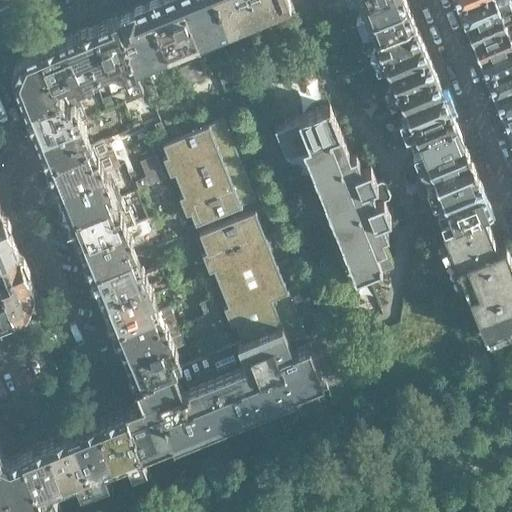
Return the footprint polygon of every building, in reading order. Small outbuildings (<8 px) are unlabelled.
[(197,35),(181,0),(151,0),(146,2),(166,48),(197,35)] [(228,23),(217,0),(181,0),(197,35),(228,23)] [(258,10),(253,0),(217,0),(228,23),(258,10)] [(292,4),(290,0),(253,0),(258,10),(273,4),(276,10),(292,4)] [(360,22),(408,2),(406,0),(364,0),(362,1),(365,9),(356,13),(360,22)] [(466,20),(509,2),(508,0),(465,0),(459,3),(466,20)] [(166,48),(146,2),(116,15),(135,61),(166,48)] [(415,20),(408,2),(360,22),(363,31),(373,27),(376,35),(415,20)] [(507,24),(503,15),(511,11),(511,8),(509,2),(466,20),(473,38),(507,24)] [(135,61),(116,15),(94,24),(112,66),(122,62),(132,86),(144,81),(135,61)] [(374,56),(421,37),(415,20),(376,35),(379,43),(370,47),(374,56)] [(112,66),(94,24),(65,36),(86,84),(95,81),(92,74),(112,66)] [(480,54),(511,41),(511,31),(510,32),(507,24),(473,38),(480,54)] [(86,84),(65,36),(38,47),(52,79),(59,83),(60,83),(68,80),(70,84),(75,82),(78,88),(86,84)] [(252,56),(274,46),(270,37),(248,47),(252,56)] [(428,54),(421,37),(374,56),(378,65),(387,61),(390,69),(428,54)] [(511,62),(511,41),(480,54),(487,72),(511,62)] [(52,79),(38,47),(22,54),(22,53),(12,76),(13,76),(26,110),(64,94),(62,89),(57,87),(59,83),(52,79)] [(388,90),(435,71),(428,54),(390,69),(393,77),(384,81),(388,90)] [(214,73),(207,58),(176,70),(183,86),(214,73)] [(494,89),(511,82),(511,62),(487,72),(494,89)] [(442,88),(435,71),(388,90),(392,99),(401,95),(404,103),(442,88)] [(511,102),(511,82),(494,89),(501,107),(511,102)] [(402,124),(449,105),(442,88),(404,103),(407,111),(398,115),(402,124)] [(81,117),(78,108),(73,109),(70,102),(67,103),(64,94),(26,110),(36,135),(81,117)] [(390,191),(385,179),(381,177),(377,179),(370,163),(361,166),(356,152),(350,154),(329,102),(275,124),(286,151),(304,144),(355,274),(392,259),(382,233),(388,231),(382,216),(390,213),(384,197),(388,195),(390,191)] [(509,125),(511,123),(511,102),(501,107),(509,125)] [(464,139),(463,138),(456,121),(456,122),(449,105),(402,124),(406,133),(415,129),(418,137),(409,141),(419,167),(429,163),(432,171),(470,156),(464,140),(463,139),(464,139)] [(85,146),(80,135),(88,132),(81,117),(36,135),(47,161),(85,146)] [(256,199),(242,163),(224,118),(162,143),(195,224),(256,199)] [(58,188),(113,165),(109,155),(99,159),(97,154),(91,156),(87,145),(85,146),(47,161),(58,188)] [(430,192),(477,173),(470,156),(432,171),(435,179),(426,183),(430,192)] [(109,199),(104,187),(110,184),(108,179),(117,175),(113,165),(58,188),(69,215),(109,199)] [(497,244),(483,210),(491,207),(477,173),(430,192),(433,201),(443,197),(446,205),(437,209),(444,226),(442,226),(456,261),(497,244)] [(80,243),(136,221),(131,209),(122,213),(120,208),(113,210),(109,199),(69,215),(80,243)] [(11,232),(1,208),(0,205),(0,253),(2,257),(18,251),(10,232),(11,232)] [(298,391),(297,388),(324,377),(309,341),(309,342),(274,256),(256,209),(182,239),(216,322),(232,316),(242,340),(177,365),(136,381),(135,382),(135,383),(139,394),(136,401),(126,406),(125,405),(125,406),(125,407),(142,451),(171,439),(172,442),(298,391)] [(131,254),(126,242),(133,239),(131,233),(140,230),(136,221),(80,243),(91,270),(131,254)] [(396,243),(393,236),(386,239),(389,246),(396,243)] [(511,322),(511,257),(505,241),(497,244),(456,261),(486,334),(511,322)] [(33,288),(18,251),(2,257),(3,262),(0,263),(0,280),(14,314),(24,310),(33,288)] [(159,276),(154,266),(146,269),(143,262),(136,265),(131,254),(91,270),(102,298),(159,276)] [(154,308),(150,298),(157,295),(154,288),(168,282),(165,274),(159,276),(102,298),(113,324),(154,308)] [(0,319),(14,314),(0,280),(0,319)] [(180,298),(174,282),(166,285),(173,301),(180,298)] [(182,331),(177,320),(169,324),(166,317),(159,320),(154,308),(113,324),(124,353),(182,331)] [(177,365),(172,353),(180,350),(177,343),(185,340),(182,331),(124,353),(136,381),(177,365)] [(152,475),(142,451),(125,407),(99,418),(115,458),(127,453),(138,481),(152,475)] [(115,458),(99,418),(73,428),(100,496),(114,491),(102,463),(115,458)] [(100,496),(73,428),(47,438),(63,478),(76,473),(87,502),(100,496)] [(51,483),(63,478),(47,438),(20,449),(21,451),(38,495),(43,493),(50,511),(60,511),(63,511),(51,483)] [(38,495),(21,451),(10,455),(3,452),(0,445),(0,511),(1,511),(0,509),(0,504),(11,499),(14,506),(35,497),(33,503),(36,511),(50,511),(43,493),(38,495)]
